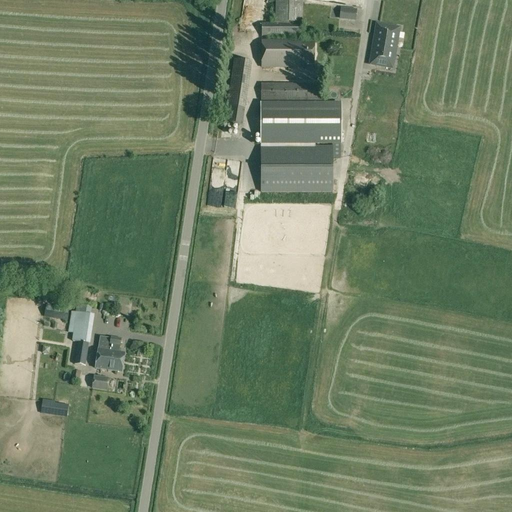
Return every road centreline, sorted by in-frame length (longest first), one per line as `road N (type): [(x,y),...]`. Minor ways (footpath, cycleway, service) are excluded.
road 1 (unclassified): [(143,511),(201,143)]
road 2 (residential): [(372,0),(335,204)]
road 3 (residential): [(260,0),(253,140),(201,143)]
road 4 (unclassified): [(201,143),(223,0)]
